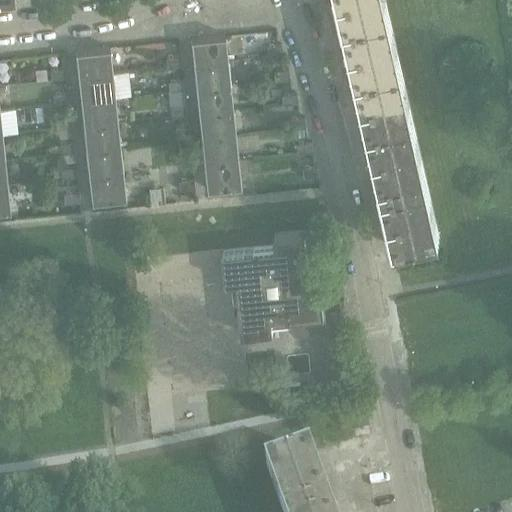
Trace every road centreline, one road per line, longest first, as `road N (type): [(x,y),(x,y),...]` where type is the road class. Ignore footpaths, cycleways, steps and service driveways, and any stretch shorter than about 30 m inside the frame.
road 1 (residential): [(410,511),(347,182),(289,0)]
road 2 (residential): [(0,29),(65,23),(148,0)]
